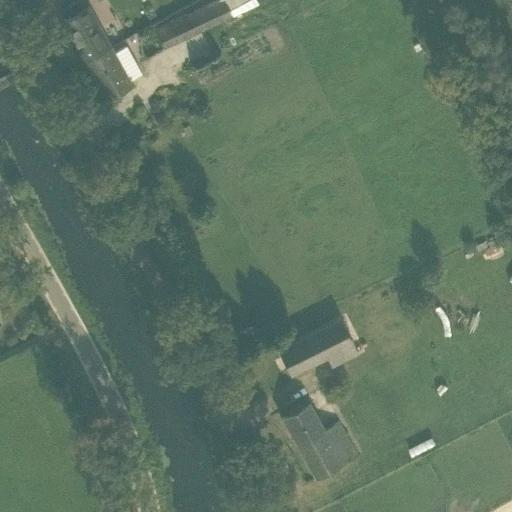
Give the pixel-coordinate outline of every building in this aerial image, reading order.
[(251,0),(210,0),(210,1),(220,21),(254,4),(251,0)] [(63,18),(85,59),(110,46),(88,4),(63,18)] [(164,49),(176,43),(166,22),(153,28),(164,49)] [(85,59),(107,99),(132,86),(129,80),(139,75),(125,48),(115,54),(110,46),(85,59)] [(339,319),(279,350),(291,374),(328,355),(329,354),(318,331),(338,321),(339,323),(340,322),(339,319)] [(325,361),(309,370),(319,388),(335,379),(325,361)] [(282,415),(316,477),(357,455),(338,420),(323,427),(308,401),(282,415)]
